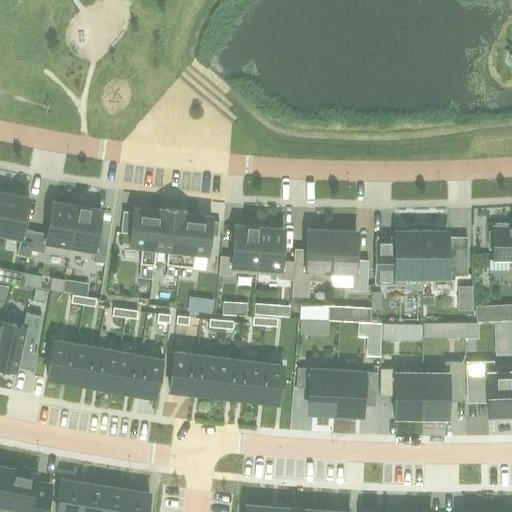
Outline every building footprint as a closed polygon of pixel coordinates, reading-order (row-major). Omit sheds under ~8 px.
[(5,192),(0,215),(0,235),(20,239),(16,254),(30,257),(31,250),(35,231),(22,229),(29,197),(5,192)] [(47,233),(35,231),(31,250),(68,257),(76,205),(53,201),(47,233)] [(68,257),(69,257),(69,254),(92,257),(91,260),(105,263),(108,243),(95,241),(100,209),(76,205),(68,257)] [(131,223),(130,233),(129,245),(141,247),(139,263),(140,263),(153,265),(154,265),(156,248),(160,209),(158,208),(158,210),(133,207),(133,212),(131,223)] [(185,211),(160,209),(156,248),(167,250),(166,264),(167,264),(179,266),(185,211)] [(131,223),(133,212),(123,211),(122,221),(131,223)] [(186,212),(185,211),(179,266),(192,267),(193,267),(195,253),(207,254),(209,236),(211,221),(211,216),(186,213),(186,212)] [(131,223),(122,221),(120,232),(130,233),(131,223)] [(219,222),(211,221),(209,236),(217,236),(219,222)] [(492,249),(492,259),(509,259),(509,267),(511,267),(511,227),(509,227),(509,225),(509,223),(493,223),(493,225),(494,225),(494,227),(492,227),(492,231),(488,231),(488,249),(492,249)] [(255,274),(259,226),(235,224),(232,256),(220,255),(218,274),(232,275),(233,272),(255,274)] [(283,228),(259,226),(255,274),(278,275),(278,279),(292,280),(293,261),(281,260),(283,228)] [(292,280),(291,296),(309,297),(309,281),(329,281),(332,229),(307,228),(306,250),(304,253),(294,253),(293,261),(292,280)] [(352,273),(351,289),(366,290),(367,258),(355,258),(356,230),(332,229),(329,281),(330,281),(331,272),(352,273)] [(376,249),(375,285),(404,285),(404,280),(421,280),(421,230),(408,230),(408,232),(395,232),(395,236),(376,236),(376,249)] [(433,230),(421,230),(421,280),(454,280),(454,276),(467,276),(467,247),(453,246),(453,249),(446,249),(447,232),(433,232),(433,230)] [(153,265),(140,263),(139,277),(152,279),(153,265)] [(179,266),(167,264),(166,274),(178,275),(179,266)] [(179,266),(178,275),(190,277),(192,267),(179,266)] [(49,290),(62,292),(64,280),(51,278),(49,290)] [(332,299),(332,285),(318,285),(318,298),(332,299)] [(35,289),(32,299),(43,302),(46,291),(35,289)] [(371,292),(371,309),(381,309),(381,292),(371,292)] [(84,296),(72,294),(71,302),(83,304),(84,296)] [(95,306),(96,298),(84,296),(83,304),(95,306)] [(204,299),(203,312),(211,314),(213,300),(204,299)] [(303,299),(302,313),(331,314),(331,300),(303,299)] [(290,306),(276,305),(275,316),(289,317),(290,306)] [(112,315),(124,317),(125,309),(113,307),(112,315)] [(136,319),(137,310),(125,309),(124,317),(136,319)] [(1,326),(0,329),(0,367),(14,370),(16,362),(18,354),(31,357),(32,351),(40,316),(26,313),(23,327),(2,322),(1,326)] [(169,323),(170,314),(158,313),(157,321),(169,323)] [(176,323),(188,325),(189,317),(177,315),(176,323)] [(253,316),(252,324),(264,325),(265,317),(253,316)] [(276,326),(277,318),(265,317),(264,325),(276,326)] [(221,320),(209,319),(208,327),(220,328),(221,320)] [(232,329),(233,321),(221,320),(220,328),(232,329)] [(312,335),(312,320),(300,320),(300,334),(312,335)] [(383,340),(396,340),(396,324),(383,323),(383,340)] [(479,337),(479,323),(464,324),(464,337),(479,337)] [(76,343),(53,340),(47,377),(69,381),(76,343)] [(379,356),(380,343),(366,342),(366,356),(379,356)] [(90,385),(97,347),(76,343),(69,381),(90,385)] [(111,389),(118,351),(97,347),(90,385),(111,389)] [(132,392),(139,355),(118,351),(111,389),(132,392)] [(191,392),(196,354),(173,351),(169,389),(191,392)] [(212,394),(217,357),(196,354),(191,392),(212,394)] [(154,396),(161,359),(139,355),(132,392),(154,396)] [(234,397),(238,359),(217,357),(212,394),(234,397)] [(255,400),(260,362),(238,359),(234,397),(255,400)] [(511,419),(511,365),(493,366),(493,360),(468,361),(469,390),(487,389),(487,401),(488,416),(501,416),(501,420),(511,419)] [(422,372),(421,416),(448,417),(448,393),(461,393),(461,361),(448,361),(448,373),(422,372)] [(277,402),(282,365),(260,362),(255,400),(277,402)] [(297,367),(296,387),(310,388),(308,412),(320,413),(323,413),(333,413),(333,414),(334,414),(337,369),(297,367)] [(421,416),(422,372),(396,372),(395,368),(379,368),(379,395),(394,395),(393,416),(421,416)] [(337,369),(334,414),(336,414),(336,413),(346,414),(349,414),(360,415),(361,405),(362,391),(376,392),(377,372),(337,369)] [(0,511),(9,468),(0,465),(0,511)] [(9,468),(0,511),(45,511),(47,502),(32,499),(35,481),(38,469),(22,466),(21,470),(9,468)] [(62,478),(56,511),(79,511),(84,482),(62,478)] [(100,511),(105,485),(84,482),(79,511),(100,511)] [(105,485),(100,511),(122,511),(126,489),(105,485)] [(126,489),(122,511),(145,511),(149,492),(126,489)] [(245,503),(244,511),(266,511),(267,505),(245,503)]
